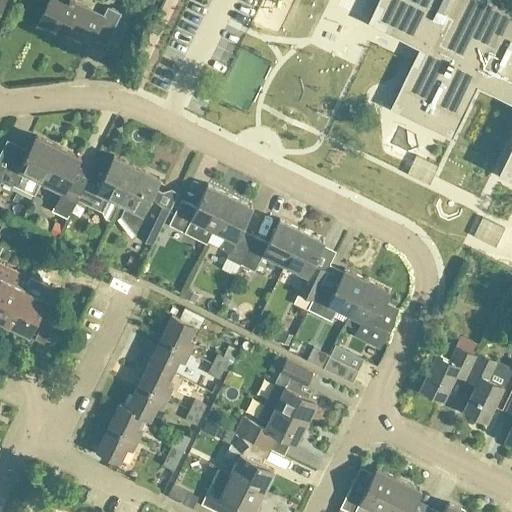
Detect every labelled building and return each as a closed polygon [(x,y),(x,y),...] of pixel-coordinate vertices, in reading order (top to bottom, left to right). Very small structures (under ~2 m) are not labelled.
[(104,17),(67,0),(50,0),(38,25),(73,42),(72,45),(87,53),(94,38),(107,44),(121,14),(108,7),(104,17)] [(511,142),(498,171),(511,177),(511,4),(502,0),(378,0),(375,5),(384,9),(393,14),(384,31),(419,48),(428,52),(424,60),(420,67),(412,63),(390,108),(452,139),(477,87),(511,103),(511,142)] [(35,195),(42,181),(59,147),(36,136),(27,154),(20,151),(16,158),(13,157),(7,168),(0,164),(0,183),(1,181),(13,186),(14,184),(35,195)] [(91,172),(78,166),(81,158),(59,147),(42,181),(63,191),(53,212),(68,219),(77,200),(82,190),(90,173),(91,172)] [(90,173),(82,190),(77,200),(101,212),(104,217),(110,219),(118,201),(121,203),(137,169),(114,157),(103,179),(90,173)] [(160,180),(137,169),(121,203),(126,205),(124,211),(125,214),(125,216),(126,219),(129,223),(133,226),(136,227),(138,228),(141,228),(137,236),(153,244),(170,210),(157,204),(160,197),(153,194),(160,180)] [(197,209),(181,202),(169,226),(207,245),(230,197),(208,186),(197,209)] [(207,245),(215,230),(226,236),(220,249),(230,254),(228,258),(241,265),(254,238),(241,231),(252,207),(230,197),(207,245)] [(264,254),(286,265),(302,232),(279,221),(268,244),(254,238),(241,265),(255,272),(264,254)] [(313,300),(320,285),(326,273),(312,266),(323,243),(302,232),(286,265),(308,275),(299,293),(313,300)] [(0,321),(7,324),(24,290),(30,278),(0,263),(0,252),(2,249),(0,248),(0,321)] [(332,321),(338,308),(350,315),(367,281),(345,271),(335,293),(320,285),(313,300),(309,309),(332,321)] [(34,295),(24,290),(30,278),(24,290),(7,324),(29,335),(36,321),(40,323),(44,313),(55,318),(66,296),(43,285),(38,294),(34,295)] [(398,308),(384,301),(389,292),(367,281),(350,315),(362,320),(356,330),(366,335),(365,337),(380,345),(398,308)] [(204,318),(184,309),(179,319),(196,328),(198,329),(204,318)] [(190,341),(196,328),(179,319),(172,316),(161,339),(190,353),(195,343),(190,341)] [(185,363),(190,353),(161,339),(150,362),(174,374),(180,361),(185,363)] [(455,374),(466,379),(477,356),(457,347),(450,361),(437,354),(420,389),(442,400),(455,374)] [(496,367),(498,362),(478,353),(477,356),(466,379),(477,384),(464,410),(486,421),(509,374),(496,367)] [(229,360),(217,354),(212,364),(224,369),(229,360)] [(358,370),(329,357),(324,369),(352,382),(358,370)] [(276,407),(307,423),(317,402),(309,398),(312,393),(302,388),(304,384),(307,386),(313,372),(287,359),(281,372),(291,378),(276,407)] [(150,362),(139,385),(167,399),(172,389),(167,387),(174,374),(150,362)] [(219,379),(224,369),(212,364),(207,373),(219,379)] [(144,416),(151,420),(158,407),(162,409),(167,399),(139,385),(128,408),(144,416)] [(194,400),(190,410),(201,415),(206,405),(194,400)] [(138,429),(144,416),(128,408),(121,404),(109,427),(138,442),(143,432),(138,429)] [(307,423),(276,407),(266,428),(245,417),(238,433),(239,433),(264,446),(271,430),(297,443),(307,423)] [(196,425),(201,415),(190,410),(185,420),(196,425)] [(134,452),(138,442),(109,427),(98,451),(121,463),(128,449),(134,452)] [(237,462),(231,474),(265,491),(274,471),(255,462),(264,446),(239,433),(226,456),(237,462)] [(172,446),(167,456),(179,462),(184,451),(172,446)] [(174,471),(179,462),(167,456),(162,465),(174,471)] [(265,491),(231,474),(220,468),(210,490),(255,511),(265,491)] [(382,511),(399,479),(376,468),(364,493),(351,486),(340,508),(349,511),(382,511)] [(422,490),(399,479),(382,511),(426,511),(430,506),(417,500),(422,490)]
